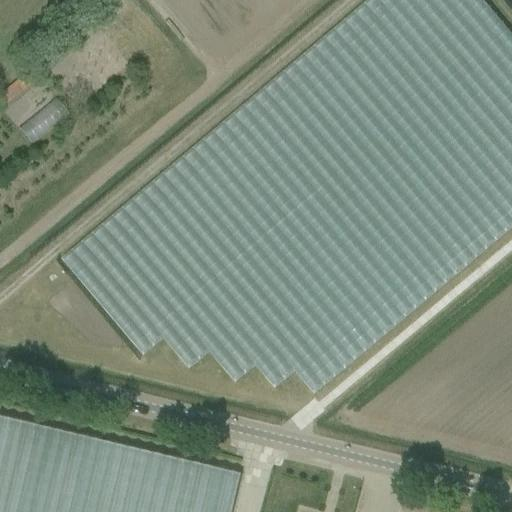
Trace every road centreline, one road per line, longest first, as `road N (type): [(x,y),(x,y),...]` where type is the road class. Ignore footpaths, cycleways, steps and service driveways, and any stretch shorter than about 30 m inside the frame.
road 1 (tertiary): [(0,369),(511,493)]
road 2 (track): [(0,259),(313,0)]
